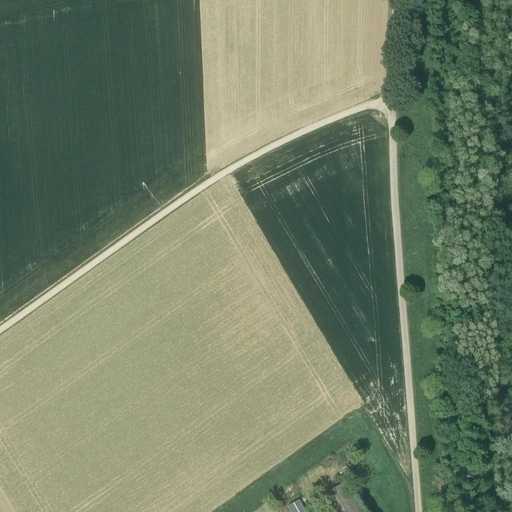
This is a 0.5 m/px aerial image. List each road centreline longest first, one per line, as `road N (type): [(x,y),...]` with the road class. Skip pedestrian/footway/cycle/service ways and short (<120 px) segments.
road 1 (unclassified): [(0,328),(200,184),(328,119),(391,98)]
road 2 (unclassified): [(417,511),(391,98)]
